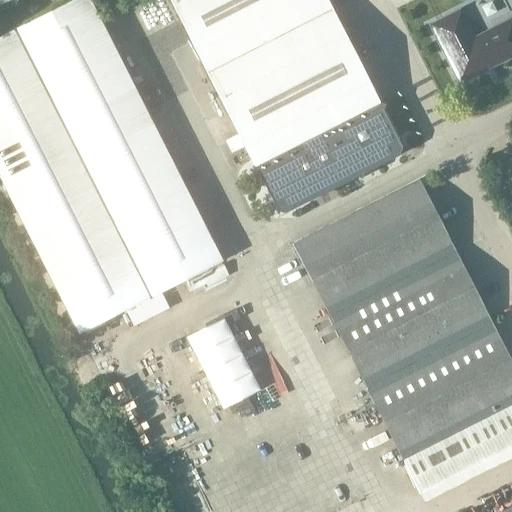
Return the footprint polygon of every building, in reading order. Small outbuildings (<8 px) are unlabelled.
[(89,0),(74,0),(0,37),(0,177),(79,334),(222,262),(89,0)] [(325,0),(168,0),(207,75),(213,87),(279,217),(398,157),(401,149),(325,0)] [(511,20),(474,40),(459,12),(432,26),(458,79),(489,64),(491,68),(511,57),(511,20)] [(293,246),(401,459),(511,404),(511,368),(418,183),(293,246)] [(184,380),(195,375),(180,340),(119,367),(145,427),(195,405),(184,380)] [(342,492),(297,511),(343,511),(350,509),(342,492)]
